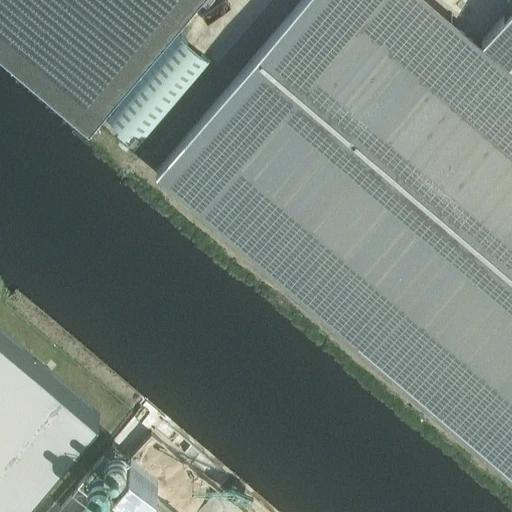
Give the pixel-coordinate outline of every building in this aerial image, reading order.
[(0,0),(0,43),(91,120),(193,0),(0,0)] [(511,0),(510,0),(479,39),(429,0),(288,0),(143,183),(511,474),(511,0)] [(178,32),(100,123),(135,152),(212,61),(178,32)] [(0,511),(15,511),(100,412),(0,327),(0,511)] [(123,466),(104,450),(80,478),(97,494),(81,511),(171,511),(159,501),(150,488),(158,480),(132,456),(123,466)]
